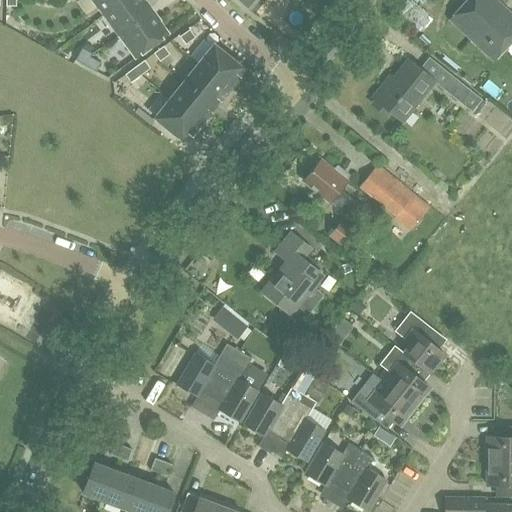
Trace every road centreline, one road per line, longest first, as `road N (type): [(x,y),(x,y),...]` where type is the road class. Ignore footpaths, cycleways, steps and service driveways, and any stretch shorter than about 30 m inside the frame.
road 1 (residential): [(131,294),(299,85)]
road 2 (residential): [(279,511),(253,473),(84,373)]
road 3 (residential): [(406,511),(455,440),(454,395),(470,368)]
road 4 (residential): [(27,511),(84,373)]
road 5 (residential): [(131,294),(98,273),(0,240)]
road 6 (residential): [(299,85),(201,0)]
